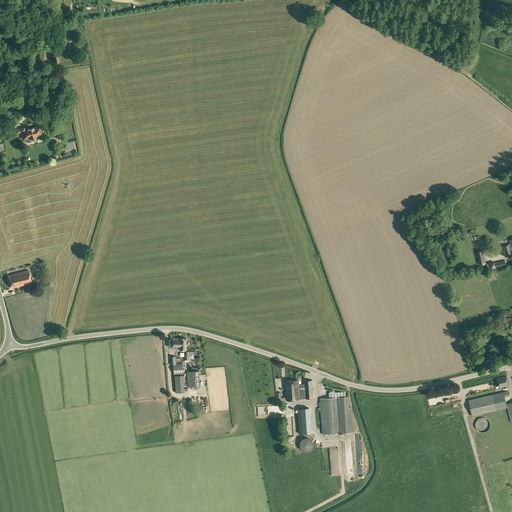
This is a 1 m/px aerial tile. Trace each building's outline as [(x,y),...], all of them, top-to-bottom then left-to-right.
[(16,130),(17,134),(22,132),(24,139),(30,138),(30,139),(36,138),(36,136),(42,135),(40,126),(34,128),(34,127),(28,129),(24,130),(24,128),(16,130)] [(503,245),(506,255),(511,253),(508,243),(503,245)] [(8,276),(12,288),(32,283),(29,271),(8,276)] [(187,338),(181,338),(173,338),(173,349),(181,349),(181,350),(187,350),(187,338)] [(173,364),(174,374),(183,374),(183,363),(176,364),(176,356),(170,357),(171,365),(173,364)] [(200,370),(188,370),(189,385),(201,385),(200,370)] [(174,376),(176,393),(184,392),(183,375),(174,376)] [(496,378),(499,388),(509,385),(506,376),(496,378)] [(285,381),(287,400),(314,398),(313,380),(304,381),(304,384),(298,384),(298,380),(285,381)] [(334,397),(320,398),(322,434),(352,432),(350,407),(349,408),(347,391),(333,392),(334,397)] [(472,417),(507,409),(504,397),(509,396),(508,391),(468,401),(472,417)] [(490,426),(490,424),(490,423),(489,421),(488,420),(487,419),(486,418),(485,417),(483,417),(482,417),(480,417),(479,418),(478,418),(477,419),(476,420),(476,421),(475,423),(475,424),(475,426),(476,427),(476,428),(477,429),(479,430),(480,431),(481,431),(482,432),(485,431),(486,430),(487,430),(489,428),(489,427),(490,426)] [(308,438),(307,438),(306,438),(305,438),(304,439),(303,439),(303,440),(302,440),(302,441),(301,441),(301,442),(301,443),(300,443),(300,444),(300,445),(300,446),(301,447),(301,448),(302,449),(303,450),(304,450),(305,451),(306,451),(307,451),(308,451),(309,451),(310,450),(311,449),(312,449),(312,448),(313,447),(313,446),(313,445),(313,444),(313,443),(313,442),(312,442),(312,441),(312,440),(311,440),(310,439),(309,439),(308,438)] [(332,468),(340,467),(339,459),(331,459),(332,468)]
